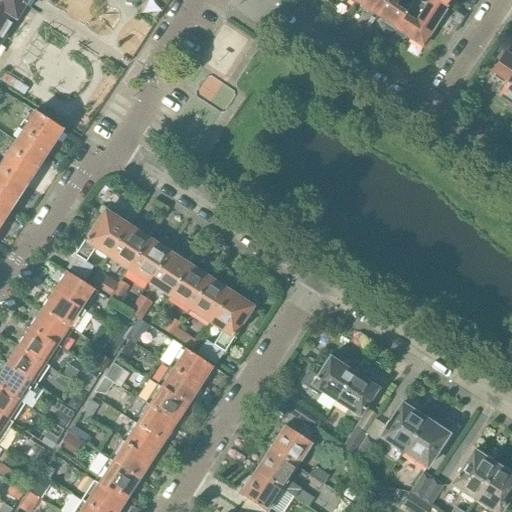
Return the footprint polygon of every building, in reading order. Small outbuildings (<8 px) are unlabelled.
[(0,46),(0,41),(26,0),(0,0),(0,53),(3,49),(0,46)] [(386,0),(359,0),(357,4),(376,16),(386,0)] [(386,0),(376,16),(406,36),(415,22),(415,21),(405,15),(406,13),(395,6),(398,0),(386,0)] [(422,46),(446,8),(447,8),(445,6),(435,0),(428,0),(415,21),(415,22),(406,36),(422,46)] [(511,104),(511,56),(506,53),(491,76),(506,86),(499,97),(511,104)] [(0,171),(25,188),(62,131),(34,113),(0,164),(0,171)] [(0,225),(25,188),(0,171),(0,225)] [(107,257),(126,227),(104,212),(67,269),(83,280),(91,268),(84,263),(93,248),(107,257)] [(147,240),(127,227),(126,227),(107,257),(127,270),(147,240)] [(168,253),(147,240),(127,270),(148,284),(168,253)] [(188,267),(168,253),(148,284),(168,297),(188,267)] [(208,280),(188,267),(168,297),(189,311),(208,280)] [(89,284),(110,297),(118,284),(98,271),(89,284)] [(84,312),(96,293),(67,274),(65,276),(62,276),(59,281),(59,285),(54,292),(84,312)] [(229,293),(208,280),(189,311),(209,324),(229,293)] [(119,281),(118,284),(110,297),(108,300),(117,306),(128,287),(119,281)] [(54,292),(48,301),(46,302),(42,307),(43,309),(42,311),(72,330),(84,312),(54,292)] [(251,308),(229,293),(209,324),(222,332),(213,346),(205,342),(198,354),(215,365),(251,308)] [(141,321),(152,304),(139,296),(128,313),(141,321)] [(60,349),(72,330),(42,311),(36,320),(33,320),(30,326),(31,328),(30,329),(60,349)] [(170,318),(162,330),(172,337),(177,329),(180,324),(170,318)] [(139,320),(128,337),(140,345),(151,328),(139,320)] [(124,326),(118,335),(124,339),(125,340),(127,337),(132,330),(130,330),(124,326)] [(48,367),(60,349),(30,329),(24,338),(22,339),(18,345),(19,347),(18,348),(48,367)] [(192,350),(197,343),(177,329),(172,337),(192,350)] [(114,332),(103,350),(112,356),(124,339),(118,335),(114,332)] [(129,340),(121,353),(128,357),(136,345),(129,340)] [(36,386),(48,367),(18,348),(12,357),(9,358),(6,364),(6,366),(6,367),(36,386)] [(181,348),(169,366),(198,386),(203,378),(206,378),(210,372),(209,369),(211,367),(181,348)] [(100,355),(92,368),(100,373),(109,361),(100,355)] [(308,370),(300,384),(320,396),(322,393),(335,402),(354,373),(330,358),(317,376),(308,370)] [(122,370),(113,364),(104,377),(113,383),(122,370)] [(69,365),(62,375),(72,382),(79,372),(69,365)] [(169,366),(157,385),(186,405),(187,404),(190,403),(193,397),(193,395),(198,386),(169,366)] [(0,389),(24,404),(36,386),(6,367),(0,375),(0,389)] [(85,371),(76,385),(79,387),(88,393),(97,379),(85,371)] [(354,373),(335,402),(349,410),(347,414),(357,421),(359,422),(340,450),(352,458),(376,422),(374,420),(377,416),(365,408),(378,389),(354,373)] [(93,393),(105,395),(113,383),(104,377),(93,393)] [(157,385),(145,404),(174,423),(175,422),(178,421),(181,416),(180,413),(186,405),(157,385)] [(79,387),(67,406),(76,411),(88,393),(79,387)] [(0,389),(0,416),(11,423),(24,404),(0,389)] [(90,400),(81,414),(89,420),(98,406),(90,400)] [(145,404),(132,422),(162,442),(163,441),(165,440),(169,434),(168,432),(174,423),(145,404)] [(321,421),(297,405),(290,416),(314,432),(321,421)] [(404,453),(425,420),(402,405),(386,428),(376,422),(352,458),(362,464),(380,437),(404,453)] [(50,422),(63,431),(73,416),(60,407),(50,422)] [(425,420),(404,453),(426,468),(448,435),(425,420)] [(0,440),(9,427),(0,421),(0,440)] [(132,422),(120,441),(150,460),(150,459),(153,459),(157,453),(156,450),(162,442),(132,422)] [(67,433),(68,433),(77,439),(84,444),(89,437),(72,426),(67,433)] [(269,449),(296,467),(311,444),(284,426),(269,449)] [(47,432),(40,442),(52,450),(58,440),(47,432)] [(57,448),(72,457),(81,444),(77,441),(77,439),(68,433),(67,434),(66,434),(57,448)] [(120,441),(108,460),(138,479),(138,478),(141,477),(145,472),(144,469),(150,460),(120,441)] [(33,445),(27,455),(37,462),(44,452),(33,445)] [(269,449),(255,471),(281,489),(309,507),(314,499),(287,481),(296,467),(269,449)] [(475,500),(497,467),(474,452),(452,485),(475,500)] [(96,479),(125,498),(127,496),(129,495),(133,489),(132,487),(138,479),(108,460),(96,479)] [(0,474),(6,478),(10,471),(0,464),(0,474)] [(47,466),(42,474),(50,479),(55,471),(47,466)] [(500,511),(511,495),(511,477),(497,467),(475,500),(492,511),(500,511)] [(255,471),(239,495),(265,511),(266,511),(281,490),(281,489),(255,471)] [(419,500),(424,493),(433,479),(423,473),(410,494),(419,500)] [(40,475),(29,492),(40,499),(51,482),(40,475)] [(424,493),(419,500),(430,507),(444,486),(433,479),(424,493)] [(94,482),(81,501),(98,511),(117,511),(119,511),(122,506),(122,503),(123,501),(94,482)] [(12,483),(5,493),(18,502),(25,492),(12,483)] [(22,511),(30,511),(38,499),(28,493),(18,509),(22,511)] [(426,511),(430,507),(409,493),(401,505),(411,511),(426,511)] [(98,511),(81,501),(74,511),(98,511)]
